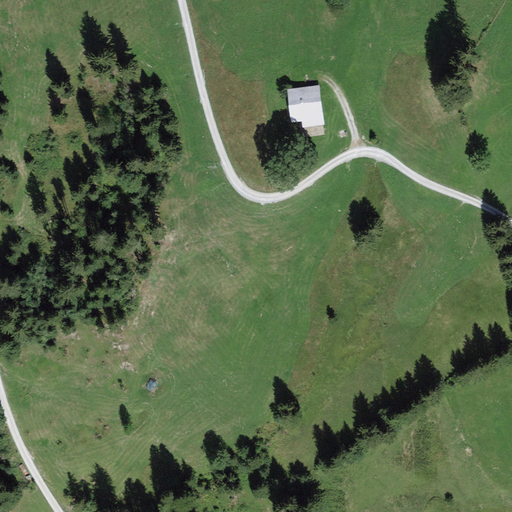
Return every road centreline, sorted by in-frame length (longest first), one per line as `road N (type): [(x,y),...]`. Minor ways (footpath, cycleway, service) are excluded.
road 1 (track): [(511,225),(371,155),(339,160),(275,199),(235,187),(180,0)]
road 2 (track): [(0,392),(56,511)]
